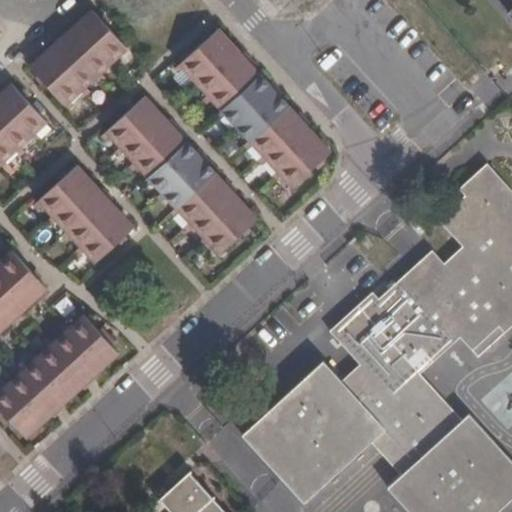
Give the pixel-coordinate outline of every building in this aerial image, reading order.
[(54,47),(30,70),(38,78),(43,84),(64,108),(69,103),(80,94),(84,89),(95,80),(100,76),(110,66),(115,62),(126,51),(105,28),(100,22),(92,13),(67,36),(61,41),(54,47)] [(100,22),(105,28),(109,24),(104,18),(100,22)] [(242,55),(219,31),(210,39),(204,44),(181,65),(185,70),(195,81),(199,86),(209,96),(213,101),(223,111),(227,116),(237,127),(241,131),(251,142),(255,146),(265,157),(269,162),(278,172),(283,177),(293,188),(316,167),(322,162),(331,154),(309,129),(303,123),(298,117),(281,98),(275,92),(270,86),(253,68),(247,62),(242,55)] [(67,36),(63,32),(57,37),(61,41),(67,36)] [(207,35),(201,40),(204,44),(210,39),(207,35)] [(61,41),(57,37),(51,43),(54,47),(61,41)] [(251,58),(246,52),(242,55),(247,62),(251,58)] [(257,64),(251,58),(247,62),(253,68),(257,64)] [(110,66),(116,72),(120,68),(115,62),(110,66)] [(175,71),(179,75),(185,70),(181,65),(175,71)] [(95,80),(100,86),(105,81),(100,76),(95,80)] [(38,78),(34,82),(39,88),(43,84),(38,78)] [(189,86),(193,91),(199,86),(195,81),(189,86)] [(279,89),(273,83),(270,86),(275,92),(279,89)] [(0,166),(2,164),(13,155),(17,151),(28,141),(32,137),(44,126),(23,103),(17,97),(9,88),(0,96),(0,166)] [(80,94),(85,99),(90,95),(84,89),(80,94)] [(285,95),(279,89),(275,92),(281,98),(285,95)] [(17,97),(23,103),(27,99),(21,93),(17,97)] [(203,102),(207,106),(213,101),(209,96),(203,102)] [(168,123),(146,98),(137,106),(131,111),(108,132),(112,137),(122,148),(126,153),(136,163),(140,168),(149,178),(154,183),(163,194),(167,198),(177,209),(181,213),(191,224),(195,229),(205,239),(209,244),(220,255),(243,234),(249,229),(258,221),(235,196),(230,190),(224,184),(207,165),(202,159),(196,153),(179,135),(174,129),(168,123)] [(133,102),(127,107),(131,111),(137,106),(133,102)] [(64,108),(70,114),(74,109),(69,103),(64,108)] [(217,117),(221,121),(227,116),(223,111),(217,117)] [(307,119),(301,113),(298,117),(303,123),(307,119)] [(178,125),(172,119),(168,123),(174,129),(178,125)] [(313,126),(307,119),(303,123),(309,129),(313,126)] [(183,131),(178,125),(174,129),(179,135),(183,131)] [(231,132),(235,137),(241,131),(237,127),(231,132)] [(102,138),(106,142),(112,137),(108,132),(102,138)] [(28,141),(33,147),(38,143),(32,137),(28,141)] [(245,147),(249,152),(255,146),(251,142),(245,147)] [(116,153),(120,158),(126,153),(122,148),(116,153)] [(206,156),(200,150),(196,153),(202,159),(206,156)] [(13,155),(18,161),(23,156),(17,151),(13,155)] [(211,162),(206,156),(202,159),(207,165),(211,162)] [(259,162),(263,167),(269,162),(265,157),(259,162)] [(320,171),(326,166),(322,162),(316,167),(320,171)] [(130,169),(134,173),(140,168),(136,163),(130,169)] [(473,350),(499,326),(493,319),(511,301),(511,190),(488,164),(459,190),(466,196),(440,220),(464,246),(444,264),(417,289),(405,276),(380,298),(387,305),(372,318),(360,304),(346,317),(330,331),(362,364),(343,382),(325,362),(243,436),(305,503),(372,442),(403,475),(389,489),(410,511),(498,511),(511,499),(511,461),(469,416),(464,421),(409,361),(423,348),(434,362),(461,337),(473,350)] [(100,192),(77,167),(69,175),(63,181),(39,202),(44,206),(53,217),(58,222),(67,233),(71,237),(81,248),(85,252),(96,264),(119,243),(125,237),(134,229),(111,204),(106,198),(100,192)] [(65,171),(59,177),(63,181),(69,175),(65,171)] [(283,177),(278,172),(273,178),(277,182),(283,177)] [(143,184),(148,188),(154,183),(149,178),(143,184)] [(233,186),(228,180),(224,184),(230,190),(233,186)] [(239,193),(233,186),(230,190),(235,196),(239,193)] [(110,195),(104,189),(100,192),(106,198),(110,195)] [(157,199),(162,204),(167,198),(163,194),(157,199)] [(115,201),(110,195),(106,198),(111,204),(115,201)] [(33,207),(38,212),(44,206),(39,202),(33,207)] [(171,214),(175,219),(181,213),(177,209),(171,214)] [(48,223),(52,227),(58,222),(53,217),(48,223)] [(185,230),(189,234),(195,229),(191,224),(185,230)] [(252,233),(249,229),(243,234),(246,238),(252,233)] [(61,238),(66,243),(71,237),(67,233),(61,238)] [(123,247),(129,241),(125,237),(119,243),(123,247)] [(199,245),(203,249),(209,244),(205,239),(199,245)] [(81,248),(75,253),(79,258),(85,252),(81,248)] [(417,289),(444,264),(433,251),(419,263),(405,276),(417,289)] [(0,330),(5,326),(11,321),(17,315),(42,292),(35,284),(29,278),(8,254),(3,258),(0,261),(0,330)] [(38,280),(33,274),(29,278),(35,284),(38,280)] [(387,305),(380,298),(374,292),(360,304),(372,318),(387,305)] [(511,301),(493,319),(499,326),(505,333),(511,326),(511,301)] [(102,328),(87,312),(72,326),(67,330),(57,340),(52,344),(41,354),(37,358),(26,368),(21,372),(11,381),(6,386),(0,391),(0,401),(16,419),(21,425),(29,434),(54,412),(60,406),(66,400),(85,384),(91,378),(97,372),(122,350),(113,341),(108,335),(102,328)] [(11,321),(15,324),(21,319),(17,315),(11,321)] [(62,324),(67,330),(72,326),(67,320),(62,324)] [(5,326),(9,330),(15,324),(11,321),(5,326)] [(108,335),(112,331),(106,325),(102,328),(108,335)] [(113,341),(117,337),(112,331),(108,335),(113,341)] [(51,334),(47,338),(52,344),(57,340),(51,334)] [(41,354),(36,348),(31,352),(37,358),(41,354)] [(26,368),(21,362),(16,366),(21,372),(26,368)] [(91,378),(94,382),(101,376),(97,372),(91,378)] [(11,381),(5,376),(1,380),(6,386),(11,381)] [(85,384),(88,388),(94,382),(91,378),(85,384)] [(504,396),(488,401),(496,424),(511,418),(511,386),(502,390),(504,396)] [(60,406),(64,410),(70,404),(66,400),(60,406)] [(54,412),(57,416),(64,410),(60,406),(54,412)] [(16,419),(12,423),(17,429),(21,425),(16,419)] [(102,511),(130,511),(199,450),(178,425),(93,501),(102,511)] [(224,511),(191,474),(161,500),(172,511),(224,511)]
